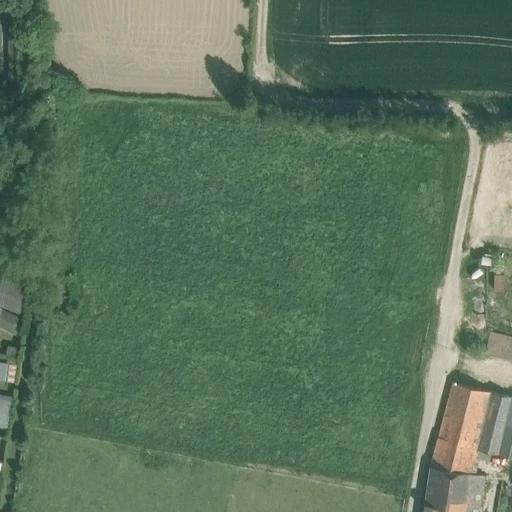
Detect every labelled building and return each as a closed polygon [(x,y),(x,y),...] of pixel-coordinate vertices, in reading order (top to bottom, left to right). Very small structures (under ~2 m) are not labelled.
[(6,278),(0,291),(0,302),(19,311),(29,288),(6,278)] [(24,318),(2,308),(0,311),(0,325),(17,333),(24,318)] [(511,357),(511,338),(491,334),(485,353),(511,359),(511,357)] [(17,364),(8,363),(5,381),(15,382),(17,364)] [(452,382),(430,466),(466,472),(470,468),(473,456),(475,456),(476,449),(496,454),(510,396),(452,382)] [(14,399),(0,397),(0,424),(9,426),(14,399)] [(466,472),(430,466),(422,511),(461,511),(468,473),(466,472)]
